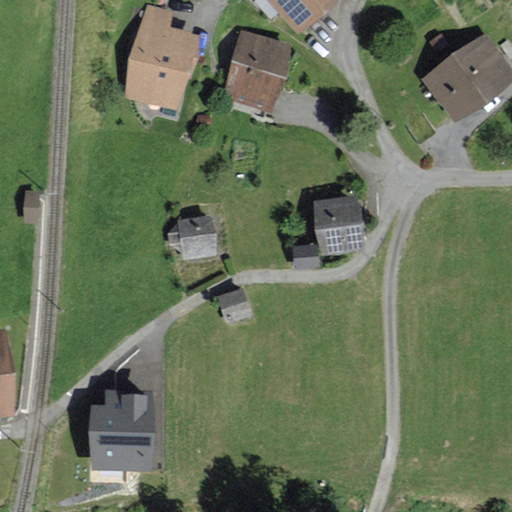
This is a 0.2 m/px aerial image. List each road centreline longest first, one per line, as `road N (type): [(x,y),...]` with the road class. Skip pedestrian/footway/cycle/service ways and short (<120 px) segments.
road 1 (residential): [(0,432),(51,415),(137,337),(222,286),(356,265),(411,187)]
road 2 (residential): [(375,511),(392,413),(391,277),(415,199),(411,187)]
road 3 (residential): [(417,186),(352,68),(349,30),(360,0)]
